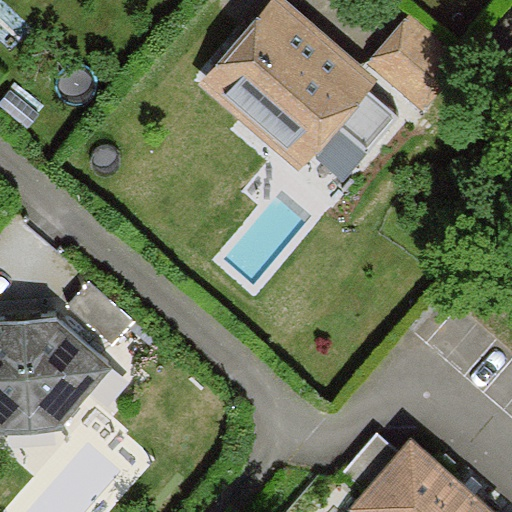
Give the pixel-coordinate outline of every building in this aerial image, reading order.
[(365,83),(274,5),(215,74),(305,152),(365,83)] [(412,20),(375,61),(425,102),(460,62),(412,20)] [(135,319),(91,280),(70,304),(114,343),(135,319)] [(56,315),(0,318),(0,420),(5,425),(62,419),(110,362),(56,315)] [(365,488),(398,449),(377,431),(344,470),(365,488)] [(363,511),(426,511),(459,475),(412,434),(398,449),(365,488),(352,502),(363,511)] [(501,511),(459,475),(426,511),(501,511)]
